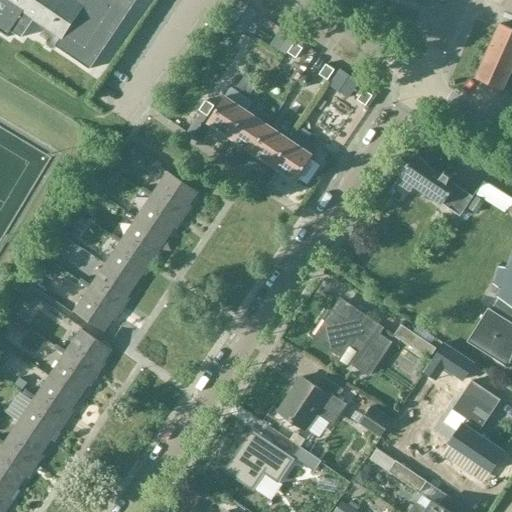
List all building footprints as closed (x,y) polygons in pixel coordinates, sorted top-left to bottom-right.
[(55,47),(90,70),(136,0),(0,0),(0,32),(9,38),(10,37),(7,35),(10,31),(21,38),(33,20),(60,38),(55,47)] [(511,0),(506,0),(503,7),(511,11),(511,0)] [(485,83),(501,91),(511,67),(511,30),(500,25),(476,79),(485,83)] [(211,52),(222,59),(233,43),(221,35),(211,52)] [(225,97),(208,123),(230,138),(247,112),(225,97)] [(247,112),(230,138),(251,152),(268,126),(247,112)] [(268,126),(251,152),(273,166),(290,141),(268,126)] [(290,141),(273,166),(295,182),(312,156),(290,141)] [(444,172),(442,175),(414,156),(407,166),(405,165),(397,175),(400,177),(396,182),(410,192),(414,187),(459,218),(473,198),(455,186),(456,184),(450,180),(452,177),(444,172)] [(151,196),(184,218),(191,208),(188,206),(197,193),(167,173),(151,196)] [(177,229),(184,218),(151,196),(136,220),(166,239),(174,227),(177,229)] [(158,252),(166,239),(136,220),(120,243),(153,264),(160,253),(158,252)] [(146,274),(153,264),(120,243),(105,265),(136,285),(144,273),(146,274)] [(488,309),(467,343),(509,369),(509,368),(510,364),(511,365),(511,252),(507,267),(498,266),(492,283),(499,288),(497,296),(500,298),(491,311),(489,310),(488,309)] [(127,298),(136,285),(105,265),(90,288),(122,310),(129,299),(127,298)] [(115,321),(122,310),(90,288),(74,311),(104,332),(113,319),(115,321)] [(381,330),(351,309),(341,302),(336,311),(317,339),(353,363),(353,364),(369,375),(389,345),(376,336),(381,330)] [(417,326),(412,333),(401,325),(393,336),(429,361),(436,350),(430,346),(435,338),(417,326)] [(65,354),(97,376),(105,366),(102,364),(111,351),(81,330),(65,354)] [(90,387),(97,376),(65,354),(50,377),(80,398),(88,385),(90,387)] [(71,410),(80,398),(50,377),(34,401),(67,422),(73,412),(71,410)] [(337,400),(338,399),(343,390),(324,377),(318,387),(303,377),(278,413),(304,431),(317,413),(332,423),(344,405),(337,400)] [(492,473),(505,453),(477,434),(480,429),(482,430),(501,402),(472,382),(453,411),(466,420),(450,445),(492,473)] [(59,433),(67,422),(34,401),(18,423),(49,444),(57,431),(59,433)] [(372,407),(360,424),(380,437),(391,421),(372,407)] [(40,456),(49,444),(18,423),(3,446),(35,468),(42,458),(40,456)] [(291,461),(261,441),(251,435),(227,471),(252,489),(263,474),(276,483),(291,461)] [(28,479),(35,468),(3,446),(0,450),(0,477),(18,490),(26,477),(28,479)] [(314,473),(321,463),(301,449),(294,459),(314,473)] [(385,478),(393,467),(374,454),(366,466),(385,478)] [(420,494),(427,483),(397,463),(389,473),(420,494)] [(9,503),(18,490),(0,477),(0,511),(1,511),(5,511),(11,504),(9,503)] [(448,511),(434,502),(426,511),(414,504),(408,511),(448,511)]
